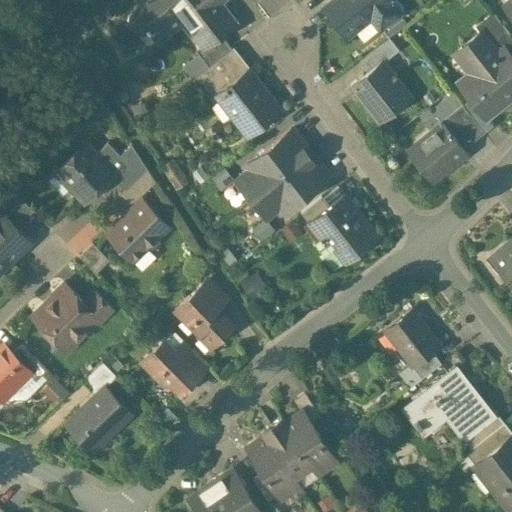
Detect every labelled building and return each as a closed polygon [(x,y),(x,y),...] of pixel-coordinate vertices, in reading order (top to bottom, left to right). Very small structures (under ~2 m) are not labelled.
[(233,20),(217,0),(146,0),(133,10),(146,27),(158,18),(160,21),(178,8),(191,25),(189,26),(203,43),(233,20)] [(330,0),(324,5),(347,34),(370,16),(379,27),(400,11),(392,0),(330,0)] [(511,0),(505,0),(503,2),(511,13),(511,0)] [(511,41),(511,37),(492,11),(475,24),(480,31),(481,30),(497,51),(503,47),(504,48),(511,41)] [(497,51),(481,30),(480,31),(462,45),(478,66),(459,80),(485,114),(511,93),(511,58),(504,48),(503,47),(497,51)] [(388,36),(358,59),(367,70),(381,59),(382,61),(398,48),(388,36)] [(244,70),(228,49),(208,64),(224,85),(244,70)] [(367,70),(350,83),(378,119),(409,96),(393,75),(396,73),(394,71),(391,73),(382,61),(381,59),(367,70)] [(224,85),(215,92),(246,131),(276,108),(257,83),(258,82),(248,69),(245,71),(244,70),(224,85)] [(483,131),(461,102),(441,118),(464,146),(483,131)] [(441,118),(405,147),(432,181),(468,152),(464,146),(441,118)] [(291,127),(245,163),(248,168),(236,178),(265,214),(277,205),(281,210),(327,174),(325,171),(327,170),(317,157),(315,159),(303,142),(304,141),(294,128),(293,130),(291,127)] [(85,142),(59,166),(71,179),(70,185),(80,195),(84,195),(86,197),(110,174),(125,160),(119,153),(107,141),(95,152),(85,142)] [(146,167),(131,143),(119,153),(125,160),(110,174),(124,188),(146,167)] [(124,188),(120,192),(133,206),(143,197),(140,194),(155,180),(146,167),(124,188)] [(33,209),(14,189),(0,201),(0,210),(1,212),(2,211),(16,225),(33,209)] [(377,234),(343,192),(328,204),(307,220),(320,236),(326,232),(346,258),(377,234)] [(320,195),(300,211),(307,220),(328,204),(320,195)] [(133,206),(106,233),(131,258),(145,245),(152,245),(157,240),(157,233),(167,223),(143,197),(133,206)] [(1,212),(0,213),(0,268),(30,240),(29,239),(16,225),(2,211),(1,212)] [(97,268),(109,256),(93,239),(81,251),(97,268)] [(511,246),(508,250),(505,245),(490,258),(511,283),(511,246)] [(207,277),(175,307),(200,334),(205,329),(215,340),(231,325),(215,308),(226,297),(207,277)] [(82,301),(63,281),(51,292),(54,294),(33,315),(64,348),(96,317),(92,313),(93,312),(82,301)] [(110,307),(94,290),(82,301),(93,312),(92,313),(96,317),(98,320),(110,307)] [(440,342),(411,305),(383,328),(411,365),(431,349),(440,342)] [(183,339),(174,347),(164,337),(147,354),(162,369),(162,382),(170,382),(179,391),(208,364),(183,339)] [(46,368),(21,342),(11,352),(29,370),(28,371),(35,378),(46,368)] [(3,343),(0,345),(0,394),(2,396),(28,371),(29,370),(11,352),(3,343)] [(431,349),(411,365),(420,377),(440,361),(431,349)] [(102,359),(81,379),(95,393),(103,384),(104,385),(116,374),(102,359)] [(455,365),(403,406),(424,432),(426,430),(421,424),(441,408),(463,436),(492,413),(492,411),(455,365)] [(95,393),(66,421),(92,448),(130,412),(104,385),(103,384),(95,393)] [(320,414),(304,390),(293,398),(301,409),(302,409),(310,421),(320,414)] [(301,409),(284,421),(281,416),(261,428),(265,433),(247,445),(263,470),(278,492),(297,480),(294,474),(310,464),(314,469),(333,456),(310,421),(302,409),(301,409)] [(492,413),(463,436),(471,446),(504,421),(495,409),(492,411),(492,413)] [(471,446),(469,448),(478,459),(508,436),(509,437),(511,434),(511,431),(504,421),(471,446)] [(511,441),(509,437),(508,436),(478,459),(498,484),(494,487),(507,504),(511,499),(511,441)] [(261,511),(232,468),(188,497),(198,511),(261,511)] [(278,492),(263,470),(252,477),(267,499),(278,492)] [(368,490),(351,501),(358,511),(364,507),(375,499),(368,490)]
